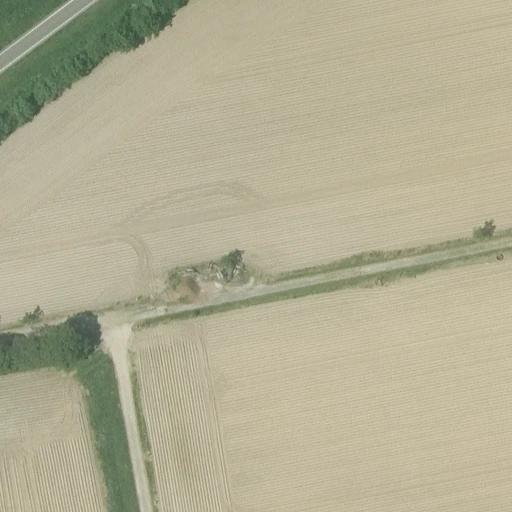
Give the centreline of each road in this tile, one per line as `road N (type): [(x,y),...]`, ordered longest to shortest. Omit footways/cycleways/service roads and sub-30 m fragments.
road 1 (track): [(117,324),(511,248)]
road 2 (track): [(146,511),(117,324)]
